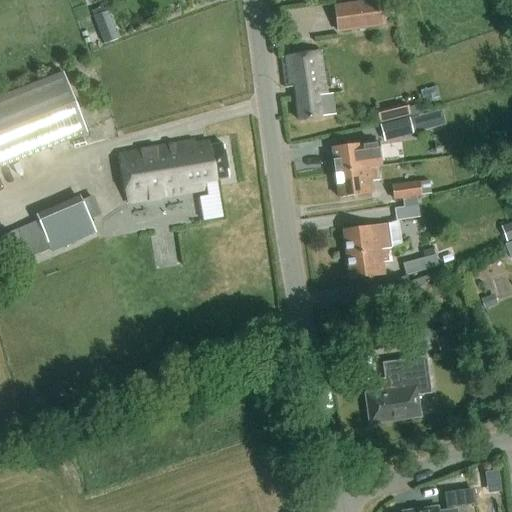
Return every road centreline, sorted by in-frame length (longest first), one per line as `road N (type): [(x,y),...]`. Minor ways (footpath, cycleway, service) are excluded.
road 1 (unclassified): [(338,511),(275,161),(255,0)]
road 2 (residential): [(344,511),(511,443)]
